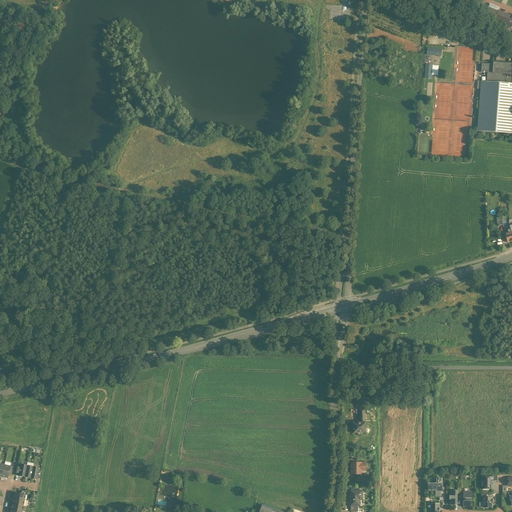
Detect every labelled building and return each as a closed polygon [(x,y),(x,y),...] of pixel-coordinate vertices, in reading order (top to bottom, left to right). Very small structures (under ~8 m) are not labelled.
[(490,4),(488,10),(497,14),(497,13),(498,10),(499,8),(490,4)] [(488,10),(485,16),(495,20),(495,19),(508,25),(508,26),(511,27),(511,24),(511,17),(511,18),(511,19),(497,13),(497,14),(488,10)] [(511,16),(498,10),(497,13),(511,19),(511,18),(511,17),(511,16)] [(503,63),(500,63),(500,62),(493,62),(493,66),(491,66),(491,65),(491,64),(490,64),(482,64),(482,63),(481,63),(481,64),(482,64),(481,71),(481,72),(487,72),(511,74),(511,63),(507,63),(506,63),(503,63)] [(511,74),(487,72),(490,75),(487,77),(487,80),(488,81),(488,82),(511,83),(511,82),(511,74)] [(481,81),(477,131),(511,133),(511,83),(488,82),(481,81)] [(365,423),(360,423),(360,422),(357,423),(352,424),(351,425),(351,427),(353,428),(353,434),(358,433),(358,435),(362,435),(362,433),(366,433),(365,423)] [(361,463),(351,463),(351,475),(362,475),(361,468),(366,468),(366,463),(361,464),(361,463)] [(24,477),(27,466),(21,464),(20,467),(19,474),(18,476),(24,477)] [(10,467),(5,465),(2,476),(7,478),(8,475),(10,467)] [(33,467),(27,466),(24,477),(30,478),(33,467)] [(39,468),(33,467),(30,478),(36,479),(37,477),(38,470),(39,468)] [(493,477),(482,477),(482,489),(493,489),(493,481),(493,477)] [(443,478),(437,478),(436,483),(428,483),(428,491),(436,491),(441,491),(442,491),(442,485),(443,485),(443,483),(442,483),(443,478)] [(362,490),(350,490),(350,506),(357,506),(360,506),(360,496),(362,496),(362,490)] [(455,491),(450,491),(449,505),(455,505),(455,504),(457,504),(458,494),(458,491),(455,491)] [(472,492),(464,492),(463,496),(463,498),(465,498),(465,501),(463,501),(463,504),(463,507),(471,507),(472,492)] [(489,496),(484,496),(484,498),(483,498),(483,503),(483,507),(492,508),(492,498),(489,498),(489,496)] [(440,503),(431,503),(431,504),(431,508),(431,511),(439,511),(440,511),(440,508),(439,508),(439,504),(440,504),(440,503)]
